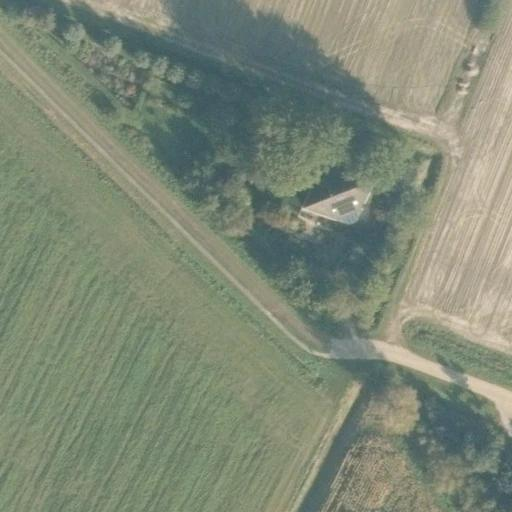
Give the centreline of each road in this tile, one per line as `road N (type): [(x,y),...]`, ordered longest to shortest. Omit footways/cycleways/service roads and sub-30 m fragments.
road 1 (track): [(332,351),(0,29)]
road 2 (unclassified): [(511,400),(392,353),(332,351)]
